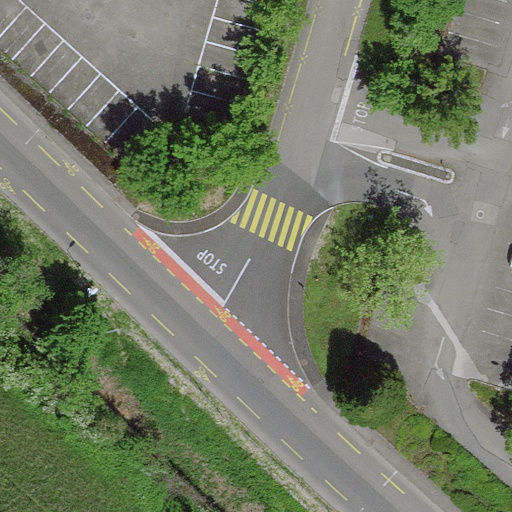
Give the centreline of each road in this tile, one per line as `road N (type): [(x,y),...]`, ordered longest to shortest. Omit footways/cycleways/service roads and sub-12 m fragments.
road 1 (unclassified): [(242,359),(348,0)]
road 2 (unclassified): [(0,126),(242,359)]
road 3 (unclassified): [(242,359),(401,511)]
